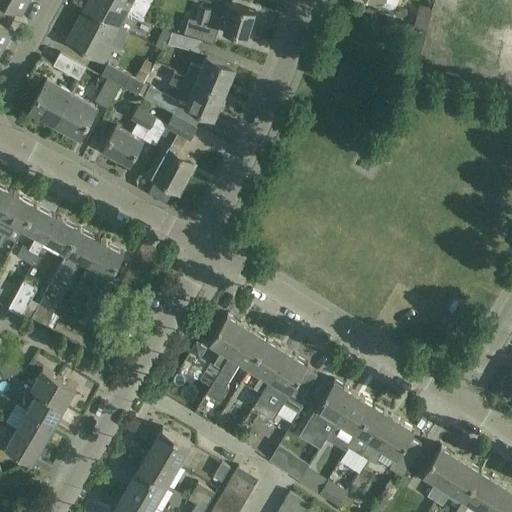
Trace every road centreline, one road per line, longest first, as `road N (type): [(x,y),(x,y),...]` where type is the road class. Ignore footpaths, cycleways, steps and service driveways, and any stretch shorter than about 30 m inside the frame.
road 1 (residential): [(462,412),(203,257)]
road 2 (residential): [(55,511),(203,257)]
road 3 (residential): [(203,257),(308,0)]
road 4 (residential): [(203,257),(0,145)]
road 5 (residential): [(57,0),(0,115)]
